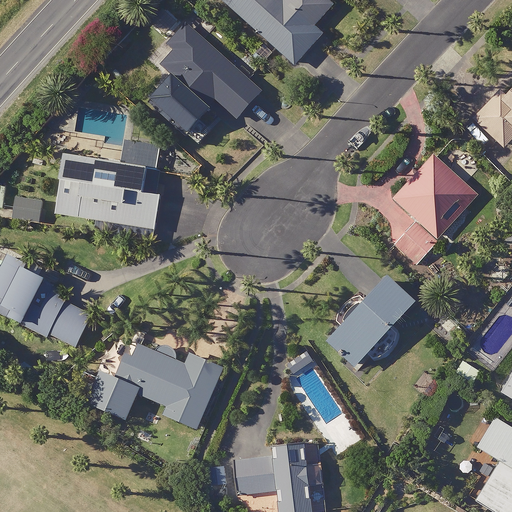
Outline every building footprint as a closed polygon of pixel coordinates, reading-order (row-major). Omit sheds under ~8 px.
[(222,0),(296,66),(323,36),(315,28),(334,7),(326,0),(222,0)] [(261,95),(186,27),(169,46),(176,53),(163,67),(173,76),(148,104),(193,145),(207,129),(200,123),(217,104),(237,122),(261,95)] [(511,95),(501,108),(493,101),(474,121),(505,150),(511,142),(511,95)] [(56,218),(158,230),(165,175),(158,174),(161,147),(105,140),(105,135),(66,130),(56,218)] [(479,197),(434,157),(394,201),(417,221),(395,246),(417,266),(479,197)] [(43,204),(18,200),(15,220),(40,223),(43,204)] [(0,315),(22,327),(45,284),(21,271),(23,265),(2,254),(0,252),(0,315)] [(416,305),(389,279),(328,345),(363,378),(376,363),(369,356),(416,305)] [(49,340),(50,336),(77,349),(93,317),(61,302),(66,293),(51,285),(46,294),(31,326),(29,330),(49,340)] [(191,356),(187,364),(175,359),(178,350),(151,339),(147,347),(141,344),(134,359),(129,357),(118,383),(102,376),(89,407),(127,423),(139,396),(168,408),(164,417),(198,431),(224,370),(191,356)] [(511,378),(502,395),(511,400),(511,378)] [(511,511),(511,428),(496,419),(478,450),(500,463),(476,503),(489,511),(511,511)] [(271,436),(272,446),(273,456),(237,460),(240,496),(280,493),(282,511),(312,511),(310,488),(325,487),(320,441),(289,444),(288,434),(271,436)] [(218,460),(219,469),(208,469),(209,487),(228,486),(227,468),(226,459),(218,460)]
